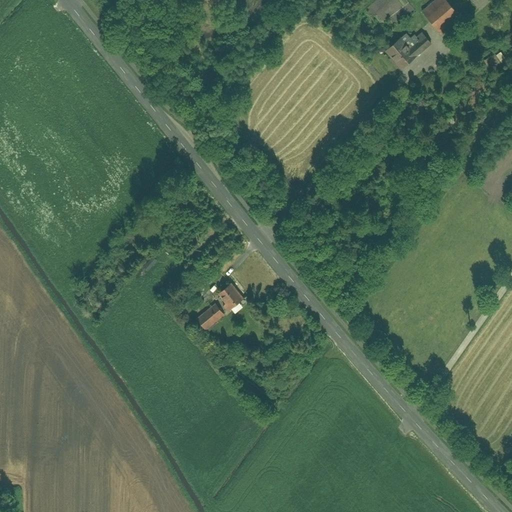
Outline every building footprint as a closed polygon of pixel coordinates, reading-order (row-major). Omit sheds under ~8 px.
[(460,18),(445,0),(436,0),(423,12),(442,34),(460,18)] [(403,38),(386,50),(400,69),(431,46),(421,32),(406,43),(403,38)] [(497,51),(486,62),(492,69),(503,58),(497,51)] [(231,285),(219,296),(232,312),(245,302),(231,285)] [(197,321),(206,332),(225,317),(216,305),(197,321)]
